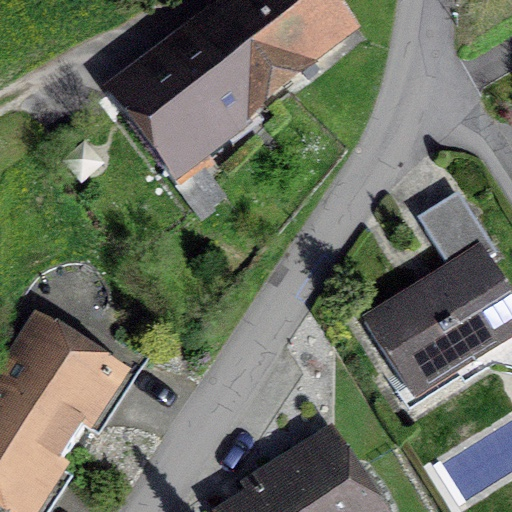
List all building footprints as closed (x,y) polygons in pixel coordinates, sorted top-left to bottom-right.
[(227,0),(189,31),(191,42),(199,52),(119,111),(197,216),(222,198),(201,171),(210,164),(197,147),(343,37),(316,0),(237,0),(237,1),(236,0),(227,0)] [(364,323),(415,404),(511,341),(511,301),(486,260),(494,255),(463,205),(424,230),(454,278),(426,296),(420,288),(364,323)] [(0,391),(0,404),(70,450),(115,380),(39,331),(0,391)] [(0,503),(13,511),(29,511),(70,450),(0,404),(0,503)] [(375,511),(331,440),(249,491),(262,511),(375,511)]
